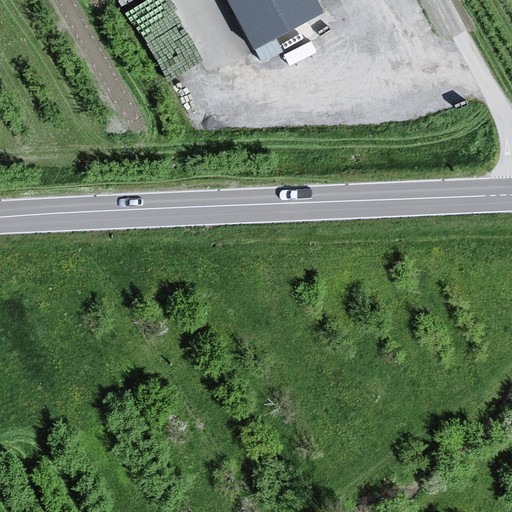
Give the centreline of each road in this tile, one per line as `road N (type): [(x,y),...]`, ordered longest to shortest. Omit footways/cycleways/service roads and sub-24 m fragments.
road 1 (tertiary): [(0,217),(511,193)]
road 2 (track): [(438,0),(511,137)]
